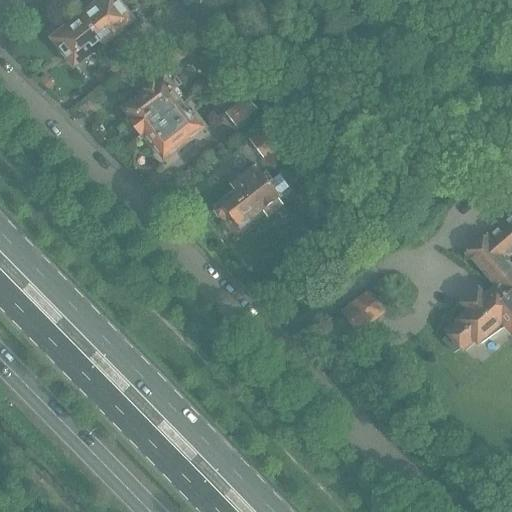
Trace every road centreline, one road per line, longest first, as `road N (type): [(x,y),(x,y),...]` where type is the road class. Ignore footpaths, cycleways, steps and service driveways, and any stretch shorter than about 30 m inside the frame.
road 1 (residential): [(438,511),(0,67)]
road 2 (primary): [(277,511),(0,229)]
road 3 (primary): [(0,288),(219,511)]
road 4 (primary): [(145,511),(0,361)]
